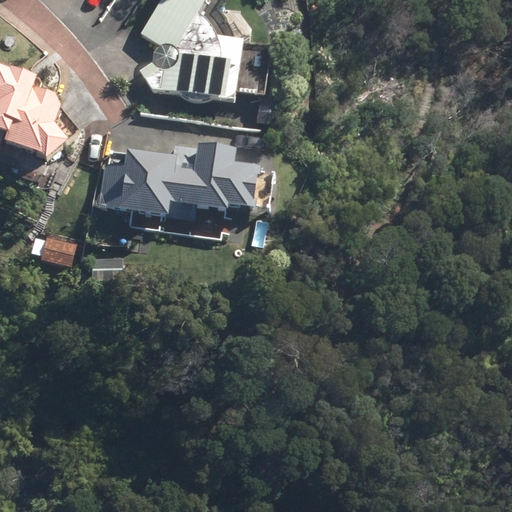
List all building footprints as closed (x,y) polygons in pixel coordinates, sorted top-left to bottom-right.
[(212,101),(225,102),(229,64),(220,62),(220,52),(219,44),(215,37),(211,30),(206,23),(198,16),(207,0),(161,0),(139,36),(158,49),(156,51),(154,54),(153,57),(153,60),(153,63),(153,67),(155,69),(158,71),(145,82),(152,94),(181,97),(183,100),(186,102),(188,103),(191,104),(196,105),(199,105),(202,105),(206,104),(209,103),(212,101)] [(42,155),(47,161),(67,142),(53,126),(61,108),(54,99),(33,90),(37,81),(10,70),(9,73),(0,69),(0,130),(5,132),(2,140),(42,155)] [(99,210),(195,223),(196,210),(227,213),(228,207),(252,211),(258,170),(235,168),(236,156),(175,147),(173,161),(126,155),(124,169),(105,167),(99,210)] [(40,262),(70,269),(75,247),(45,240),(45,243),(37,241),(34,256),(41,258),(40,262)] [(91,262),(91,283),(123,282),(122,261),(91,262)]
